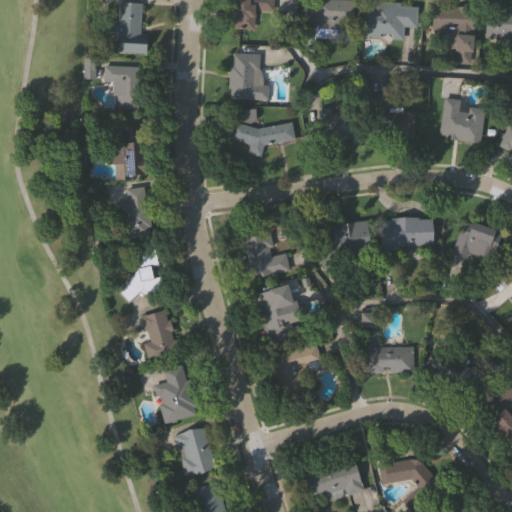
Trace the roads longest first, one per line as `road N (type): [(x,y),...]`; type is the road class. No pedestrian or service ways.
road 1 (residential): [(279,511),(210,311),(188,77),(192,0)]
road 2 (residential): [(511,197),(456,178),(197,202)]
road 3 (residential): [(511,496),(461,438),(417,413),(361,415),(257,441)]
